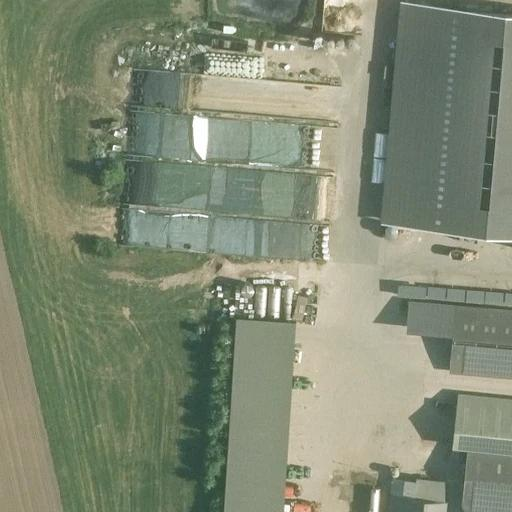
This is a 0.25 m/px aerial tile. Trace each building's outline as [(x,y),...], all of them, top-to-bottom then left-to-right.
[(511,16),(401,6),(380,228),(511,240),(511,16)] [(198,46),(197,72),(275,76),(277,49),(198,46)] [(92,155),(120,154),(117,92),(89,93),(92,155)] [(69,104),(32,104),(32,190),(69,190),(69,104)] [(511,311),(456,307),(451,371),(511,376),(511,311)] [(296,321),(237,317),(225,506),(284,509),(296,321)] [(511,400),(459,395),(458,419),(511,424),(511,400)] [(511,424),(458,419),(455,446),(470,448),(511,451),(511,424)] [(511,451),(470,448),(465,506),(511,510),(511,451)] [(411,511),(415,480),(392,477),(387,511),(411,511)] [(436,482),(415,480),(411,511),(440,511),(441,499),(436,482)] [(340,489),(335,488),(331,488),(327,488),(324,489),(321,490),(318,492),(314,495),(312,498),(311,501),(309,504),(308,507),(307,510),(307,511),(357,511),(357,510),(356,507),(356,504),(354,501),(353,499),(351,496),(348,494),(345,491),(340,489)]
